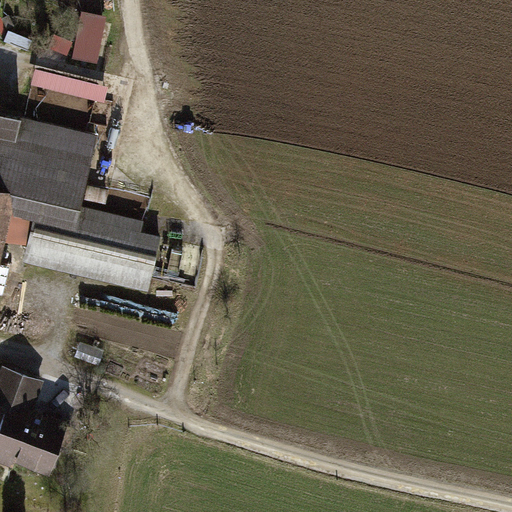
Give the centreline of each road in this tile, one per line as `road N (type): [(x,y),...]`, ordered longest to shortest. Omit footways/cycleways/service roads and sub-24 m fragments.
road 1 (track): [(0,350),(174,418),(511,505)]
road 2 (track): [(132,0),(160,160),(213,235),(216,253),(174,418)]
